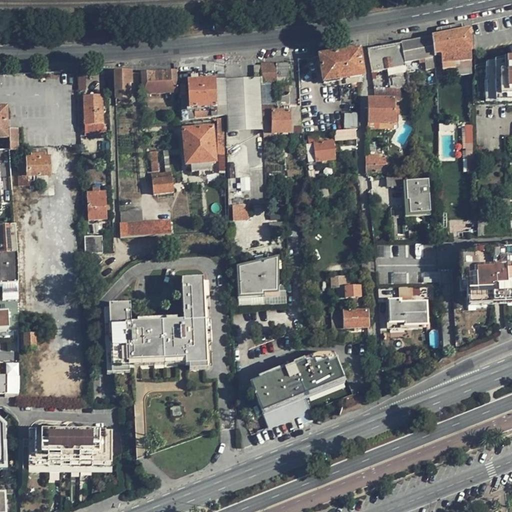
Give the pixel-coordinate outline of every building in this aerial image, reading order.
[(464,32),(463,25),(436,30),(437,37),(464,32)] [(464,32),(437,37),(431,38),(433,56),(439,56),(440,72),(454,71),(470,69),(470,31),(464,32)] [(418,41),(400,44),(403,63),(424,59),(433,58),(433,56),(431,38),(418,41)] [(400,44),(367,50),(371,73),(392,69),(393,75),(387,76),(389,88),(400,89),(407,89),(407,86),(403,63),(400,44)] [(358,50),(318,56),(322,84),(362,78),(358,50)] [(425,70),(434,69),(433,58),(424,59),(425,70)] [(511,58),(486,64),(486,66),(486,83),(484,83),(485,99),(511,98),(511,59),(511,60),(511,58)] [(261,85),(275,84),(275,64),(260,65),(260,79),(261,85)] [(289,64),(275,64),(275,84),(275,96),(289,96),(289,64)] [(478,106),(511,104),(511,98),(485,99),(484,83),(486,83),(486,66),(477,68),(478,106)] [(471,75),(470,69),(454,71),(454,77),(471,75)] [(142,95),(157,94),(176,93),(175,71),(141,73),(142,95)] [(131,73),(113,75),(114,100),(128,99),(128,84),(131,84),(131,73)] [(188,75),(188,82),(215,80),(215,73),(188,75)] [(224,79),(215,80),(216,104),(216,108),(226,117),(226,109),(225,85),(225,81),(224,79)] [(260,79),(225,81),(225,85),(226,109),(226,117),(227,132),(262,131),(261,111),(261,106),(261,85),(260,79)] [(195,109),(210,108),(216,108),(216,104),(215,80),(188,82),(189,109),(195,109)] [(275,84),(261,85),(261,106),(261,111),(270,110),(276,110),(276,106),(275,96),(275,84)] [(389,88),(373,88),(373,98),(366,98),(365,122),(377,123),(396,123),(396,108),(394,108),(394,101),(399,101),(400,89),(389,88)] [(315,99),(330,99),(325,89),(315,89),(315,99)] [(337,90),(325,89),(330,99),(337,99),(337,90)] [(289,96),(275,96),(276,106),(289,106),(289,96)] [(85,126),(102,125),(101,97),(84,98),(85,126)] [(315,103),(300,103),(300,104),(300,110),(302,134),(305,134),(313,133),(317,133),(315,103)] [(210,118),(210,108),(195,109),(195,119),(210,118)] [(262,135),(270,134),(270,110),(261,111),(262,131),(262,135)] [(290,112),(290,110),(276,110),(270,110),(270,134),(290,134),(290,112)] [(300,110),(290,110),(290,112),(290,134),(302,134),(300,110)] [(359,128),(358,112),(345,113),(346,128),(359,128)] [(474,156),(474,124),(466,124),(466,156),(474,156)] [(17,128),(8,129),(8,137),(8,150),(18,150),(17,128)] [(190,166),(210,164),(215,164),(212,128),(182,131),(185,166),(190,166)] [(356,138),(356,129),(335,131),(336,139),(356,138)] [(313,136),(313,133),(305,134),(302,134),(305,145),(313,144),(332,142),(331,136),(319,137),(318,136),(313,136)] [(332,142),(313,144),(313,146),(315,161),(315,162),(334,160),(332,142)] [(307,162),(315,161),(313,146),(313,144),(305,145),(307,162)] [(26,149),(27,156),(46,155),(46,148),(26,149)] [(0,175),(10,176),(8,150),(2,150),(0,150),(0,175)] [(157,151),(150,152),(153,171),(160,170),(157,151)] [(25,157),(25,160),(26,178),(40,177),(49,177),(48,156),(46,155),(27,156),(25,157)] [(364,175),(374,175),(386,174),(385,162),(383,158),(378,159),(377,155),(365,156),(364,175)] [(41,185),(40,177),(26,178),(25,160),(17,160),(18,186),(41,185)] [(210,164),(190,166),(190,173),(208,171),(211,171),(210,164)] [(394,177),(378,177),(378,187),(395,187),(394,177)] [(172,194),(171,178),(152,179),(153,195),(172,194)] [(427,181),(402,182),(402,189),(405,189),(406,202),(408,201),(408,215),(429,214),(427,181)] [(309,200),(328,196),(325,184),(307,188),(309,200)] [(300,186),(288,188),(289,200),(301,198),(300,186)] [(105,220),(104,193),(87,193),(89,221),(105,220)] [(234,205),(234,219),(250,218),(249,204),(234,205)] [(120,211),(120,223),(142,222),(141,211),(120,211)] [(360,217),(350,218),(352,258),(363,257),(360,217)] [(120,223),(119,223),(120,237),(149,236),(169,235),(169,220),(142,222),(120,223)] [(0,254),(15,254),(13,225),(0,225),(0,254)] [(87,232),(87,254),(101,253),(101,231),(87,232)] [(464,269),(466,301),(467,301),(511,297),(511,252),(492,254),(473,254),(463,255),(464,269)] [(0,283),(2,284),(3,301),(5,301),(16,300),(15,254),(0,254),(0,283)] [(101,260),(95,255),(87,262),(94,268),(101,260)] [(274,262),(239,270),(241,297),(263,295),(264,292),(274,292),(274,262)] [(361,298),(360,287),(349,288),(345,288),(345,285),(345,277),(331,278),(332,289),(337,289),(337,300),(353,299),(361,298)] [(185,360),(185,366),(206,365),(202,281),(181,282),(183,322),(130,325),(129,305),(109,306),(112,369),(133,368),(133,363),(185,360)] [(467,306),(511,303),(511,297),(467,301),(467,306)] [(362,312),(361,298),(353,299),(353,313),(362,312)] [(5,301),(6,311),(6,318),(16,318),(16,300),(5,301)] [(404,326),(427,326),(426,302),(401,303),(401,300),(388,301),(389,324),(403,324),(404,326)] [(6,311),(0,311),(0,328),(6,328),(6,331),(16,331),(16,318),(6,318),(6,311)] [(369,328),(368,312),(362,312),(353,313),(344,313),(344,312),(331,313),(332,330),(369,328)] [(23,334),(23,349),(34,349),(33,334),(23,334)] [(268,427),(289,418),(309,410),(303,397),(344,381),(333,354),(323,355),(251,384),(268,427)] [(17,375),(8,375),(8,388),(18,388),(17,375)] [(31,467),(96,465),(113,465),(112,430),(30,432),(31,467)]
